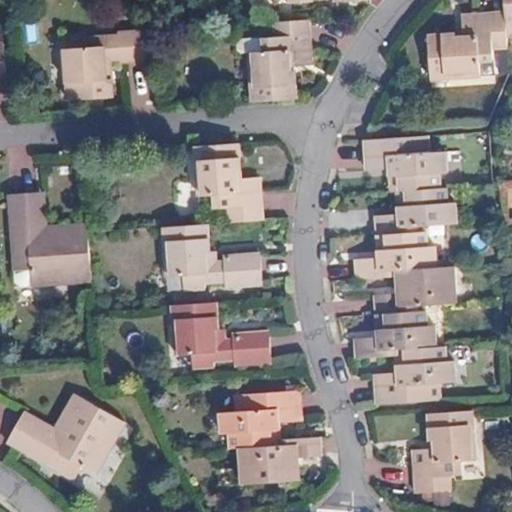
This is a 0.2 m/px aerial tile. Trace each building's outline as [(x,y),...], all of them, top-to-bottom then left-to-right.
[(247,0),(248,8),(271,7),(271,2),(291,1),(291,6),(326,4),(325,0),(247,0)] [(511,0),(503,0),(504,11),(505,23),(511,22),(511,0)] [(492,60),(491,48),(507,46),(505,23),(504,11),(460,14),(462,34),(462,41),(455,42),(454,34),(427,36),(430,81),(480,76),(479,62),(492,60)] [(305,65),(301,21),(267,24),(269,39),(257,40),(257,54),(242,56),(245,104),(290,100),(288,76),(280,76),(280,68),(305,65)] [(164,61),(162,31),(159,28),(143,29),(150,36),(151,61),(164,61)] [(151,61),(150,36),(143,29),(130,30),(130,35),(91,36),(91,44),(73,46),(78,103),(125,101),(124,81),(118,81),(117,59),(131,58),(131,63),(151,61)] [(446,174),(445,153),(428,153),(426,136),(363,141),(366,171),(388,169),(396,168),(397,177),(388,178),(390,193),(396,192),(440,189),(439,174),(446,174)] [(261,223),(257,181),(231,184),(230,174),(239,174),(237,147),(192,151),(196,200),(211,199),(212,212),(226,211),(227,226),(261,223)] [(397,177),(396,168),(388,169),(388,178),(397,177)] [(240,183),(239,174),(230,174),(231,184),(240,183)] [(449,205),(448,188),(440,189),(396,192),(397,208),(405,208),(406,215),(398,216),(376,218),(377,236),(418,234),(418,228),(456,225),(455,205),(449,205)] [(48,231),(45,195),(37,196),(38,225),(35,226),(36,239),(48,238),(48,231)] [(91,285),(87,240),(86,240),(85,239),(85,238),(85,237),(85,236),(86,236),(86,235),(87,235),(86,227),(48,231),(48,238),(36,239),(35,226),(38,225),(37,196),(9,199),(14,276),(31,275),(32,291),(91,285)] [(406,215),(405,208),(397,208),(398,216),(406,215)] [(262,287),(260,257),(221,261),(222,265),(204,267),(204,254),(208,253),(206,228),(163,232),(167,281),(182,280),(183,293),(204,291),(204,286),(224,285),(225,290),(262,287)] [(431,248),(430,233),(418,234),(377,236),(378,251),(385,251),(386,259),(378,259),(356,261),(358,281),(398,278),(397,271),(438,268),(436,248),(431,248)] [(455,303),(453,267),(438,268),(397,271),(398,278),(398,287),(406,287),(406,295),(398,295),(374,297),(375,316),(417,312),(417,306),(455,303)] [(32,291),(31,275),(14,276),(15,286),(21,292),(32,291)] [(279,365),(276,336),(240,339),(240,343),(223,344),(222,332),(226,332),(225,319),(218,320),(216,305),(179,308),(183,358),(198,357),(199,372),(222,370),(221,365),(242,364),(242,368),(279,365)] [(435,349),(435,329),(429,329),(428,311),(417,312),(375,316),(376,333),(384,333),(384,340),(377,340),(354,342),(356,361),(396,358),(396,352),(435,349)] [(455,385),(453,363),(444,363),(444,348),(435,349),(396,352),(396,358),(397,367),(404,367),(405,377),(397,377),(375,378),(377,407),(439,402),(438,387),(455,385)] [(280,449),(280,444),(279,435),(272,436),(272,429),(279,428),(302,427),(300,394),(238,399),(239,418),(220,419),(222,439),(231,439),(232,454),(280,449)] [(98,480),(128,426),(77,399),(58,433),(63,437),(56,450),(44,444),(48,438),(23,424),(9,448),(77,484),(83,472),(98,480)] [(478,463),(474,413),(430,417),(432,443),(440,443),(440,451),(433,452),(415,453),(419,497),(452,494),(451,479),(463,478),(462,464),(478,463)] [(56,450),(63,437),(58,433),(27,417),(23,424),(48,438),(44,444),(56,450)] [(301,486),(300,470),(293,470),(293,463),(299,462),(322,460),(321,440),(280,444),(280,449),(240,453),(244,491),(301,486)] [(440,451),(440,443),(432,443),(433,452),(440,451)]
